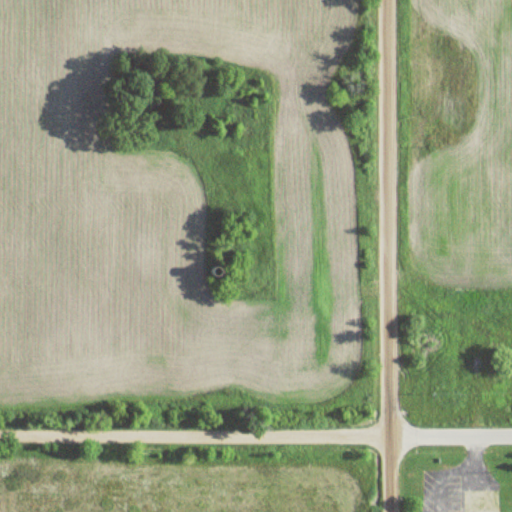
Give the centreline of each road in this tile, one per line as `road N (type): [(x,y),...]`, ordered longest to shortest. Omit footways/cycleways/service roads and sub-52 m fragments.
road 1 (residential): [(392,511),(395,0)]
road 2 (residential): [(0,437),(392,437)]
road 3 (residential): [(392,437),(511,436)]
